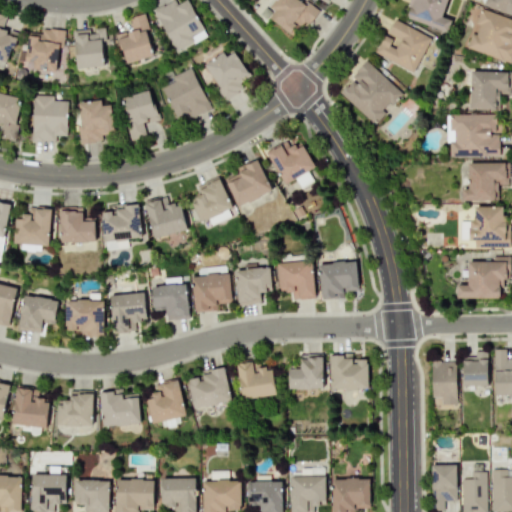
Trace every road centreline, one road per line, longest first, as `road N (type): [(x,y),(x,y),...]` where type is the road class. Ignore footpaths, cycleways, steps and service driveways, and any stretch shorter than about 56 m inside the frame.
road 1 (residential): [(403,511),(398,327),(387,250),(362,186),(298,92)]
road 2 (residential): [(0,352),(111,365),(265,332),(398,327)]
road 3 (residential): [(0,168),(76,178),(151,170),(243,134),(298,92)]
road 4 (residential): [(298,92),(218,0)]
